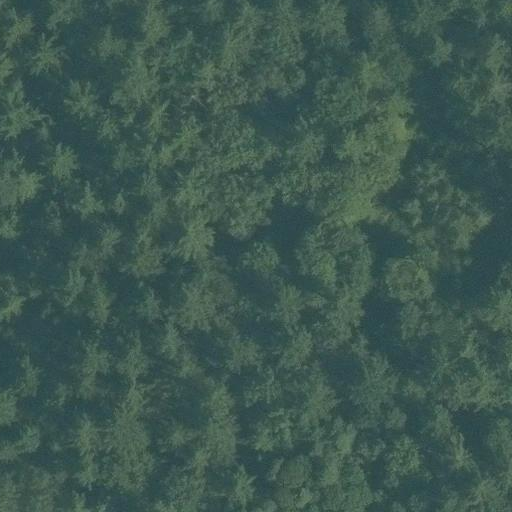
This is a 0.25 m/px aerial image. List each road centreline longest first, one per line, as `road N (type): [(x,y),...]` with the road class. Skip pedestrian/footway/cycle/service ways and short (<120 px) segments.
road 1 (track): [(367,0),(149,427)]
road 2 (track): [(149,427),(24,465),(0,431)]
